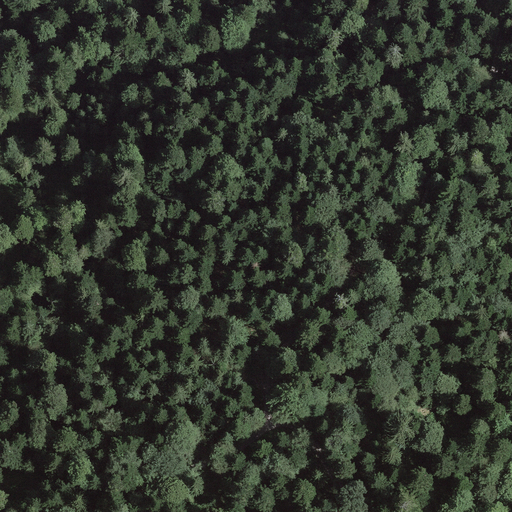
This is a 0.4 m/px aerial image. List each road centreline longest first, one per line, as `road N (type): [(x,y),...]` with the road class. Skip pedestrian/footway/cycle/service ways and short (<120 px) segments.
road 1 (track): [(123,511),(258,428),(284,347),(396,229),(492,77),(504,0)]
road 2 (track): [(0,241),(63,198),(144,81),(177,64),(233,56),(312,0)]
road 3 (track): [(0,380),(57,352),(120,346),(210,361),(269,385)]
road 4 (track): [(0,495),(108,440),(138,434),(182,436),(206,455)]
road 5 (track): [(348,511),(306,433),(280,424),(258,428)]
